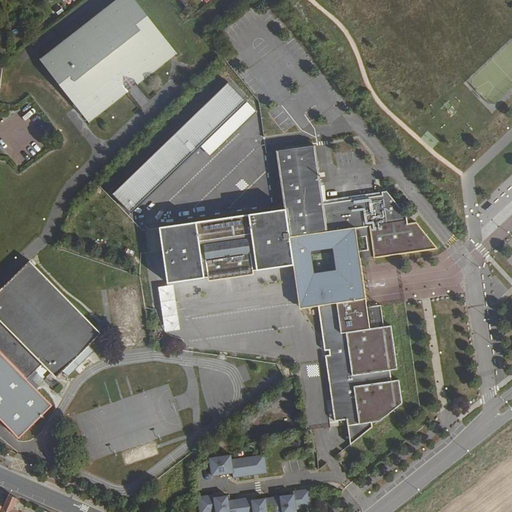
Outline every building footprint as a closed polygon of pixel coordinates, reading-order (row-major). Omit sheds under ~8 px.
[(114,0),(39,59),(89,122),(127,92),(125,89),(135,81),(137,84),(176,53),(134,0),(114,0)] [(256,73),(244,83),(263,108),(275,98),(256,73)] [(228,83),(111,193),(130,213),(247,103),(228,83)] [(281,102),(274,105),(282,121),(289,118),(281,102)] [(318,303),(335,421),(347,419),(350,445),(372,427),(372,422),(380,421),(402,403),(404,379),(397,380),(396,370),(403,369),(399,325),(391,326),(389,304),(367,307),(362,257),(437,249),(417,222),(408,223),(407,216),(387,191),(382,192),(382,195),(323,202),(315,146),(277,150),(286,208),(160,227),(168,282),(174,281),(294,263),(300,306),(318,303)] [(492,204),(485,210),(488,213),(494,206),(492,204)] [(106,329),(32,258),(0,290),(0,346),(2,348),(0,350),(0,402),(23,424),(50,395),(34,378),(48,363),(61,376),(106,329)] [(181,327),(174,281),(168,282),(159,283),(166,329),(181,327)] [(80,363),(88,371),(98,360),(91,352),(80,363)] [(43,370),(37,377),(45,385),(51,378),(50,377),(51,376),(47,372),(47,373),(43,370)] [(92,460),(181,431),(166,385),(77,414),(92,460)] [(267,470),(265,455),(232,460),(231,456),(210,460),(213,478),(234,474),(234,479),(251,476),(250,473),(267,470)] [(297,458),(282,463),(286,473),(301,468),(297,458)] [(297,505),(312,504),(310,489),(293,491),(293,494),(280,496),(280,497),(266,499),(265,497),(252,499),(252,496),(228,499),(228,494),(215,495),(215,492),(198,494),(200,510),(220,508),(220,510),(234,508),(234,511),(242,511),(256,510),(256,511),(267,511),(270,511),(270,510),(284,509),(284,510),(297,508),(297,505)] [(9,495),(1,511),(18,511),(12,509),(17,499),(9,495)]
